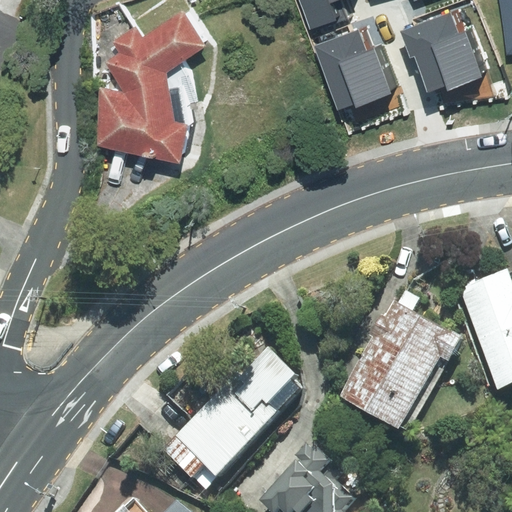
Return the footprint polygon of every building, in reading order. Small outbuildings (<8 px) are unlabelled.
[(300,0),(337,95),(428,60),(404,0),(300,0)] [(511,0),(503,0),(506,51),(511,51),(511,0)] [(131,16),(109,25),(98,146),(186,160),(193,117),(176,114),(171,70),(209,44),(182,6),(143,33),(131,16)] [(511,284),(508,274),(462,292),(501,396),(511,392),(511,284)] [(465,345),(395,305),(341,401),(402,436),(444,363),(452,368),(465,345)] [(271,352),(165,451),(205,494),(311,395),(271,352)] [(302,468),(263,507),(267,511),(350,511),(359,503),(327,471),(335,464),(313,443),(295,461),(302,468)] [(170,511),(145,511),(136,502),(123,511),(186,511),(179,504),(170,511)]
